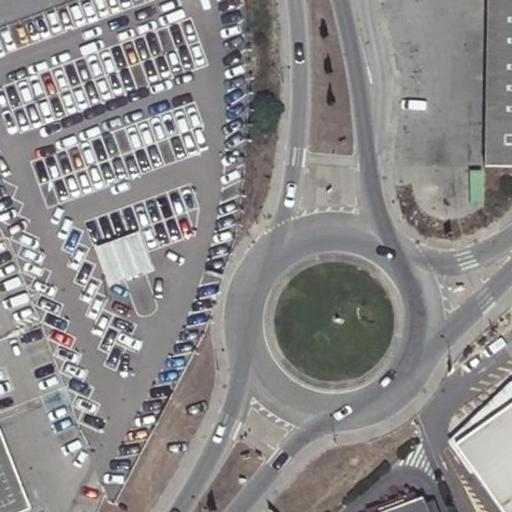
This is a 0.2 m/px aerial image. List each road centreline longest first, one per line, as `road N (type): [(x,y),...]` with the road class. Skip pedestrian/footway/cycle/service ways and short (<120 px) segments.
road 1 (primary): [(296,0),(300,156),(291,212),(260,272)]
road 2 (primary): [(385,257),(340,0)]
road 3 (primary): [(254,356),(232,416),(171,511)]
road 4 (primary): [(237,511),(350,399)]
road 5 (primary): [(385,257),(348,238),(319,236),(296,243),(260,272)]
road 6 (secondary): [(511,237),(465,262),(392,264)]
road 7 (secondary): [(409,342),(463,317),(511,272)]
